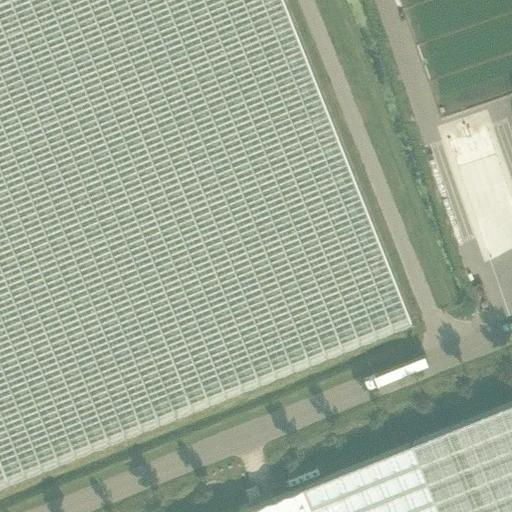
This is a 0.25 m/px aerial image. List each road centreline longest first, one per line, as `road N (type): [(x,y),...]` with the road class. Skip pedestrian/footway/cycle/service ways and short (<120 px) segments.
road 1 (unclassified): [(511,325),(52,511)]
road 2 (unknown): [(446,351),(313,0)]
